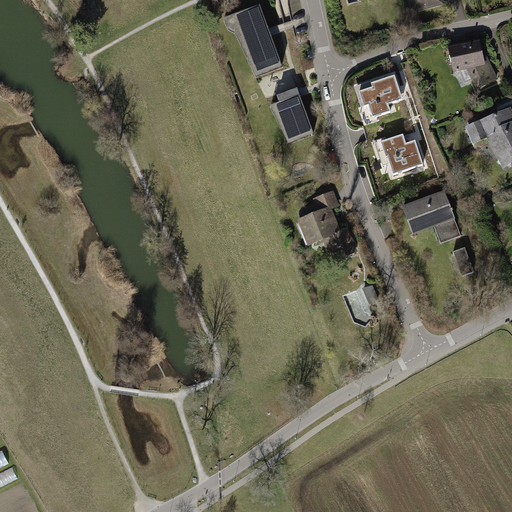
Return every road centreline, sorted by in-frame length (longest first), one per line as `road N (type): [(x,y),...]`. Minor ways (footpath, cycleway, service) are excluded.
road 1 (residential): [(428,351),(346,393),(162,511)]
road 2 (residential): [(428,351),(372,226),(325,70)]
road 3 (residential): [(325,70),(511,20)]
